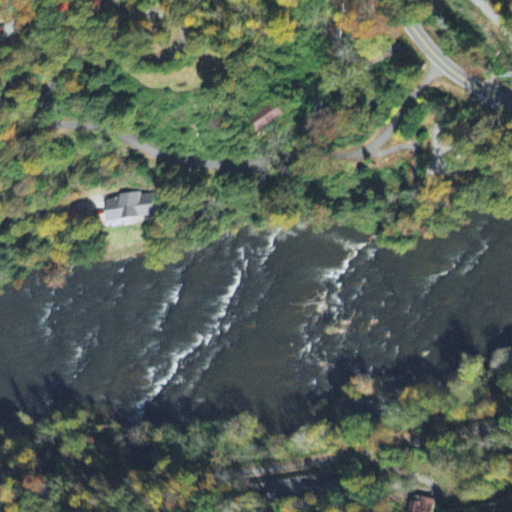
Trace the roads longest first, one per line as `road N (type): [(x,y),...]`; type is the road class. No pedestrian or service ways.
road 1 (residential): [(440,61),(375,139),(343,152),(218,162),(157,152),(80,123),(0,134)]
road 2 (residential): [(511,454),(456,491),(417,488),(315,511)]
road 3 (tertiary): [(511,102),(440,61),(395,0)]
